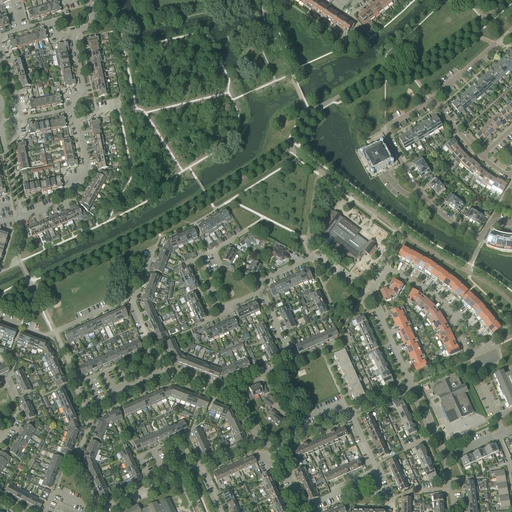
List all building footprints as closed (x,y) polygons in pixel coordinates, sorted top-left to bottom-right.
[(334,12),(316,0),(300,0),(299,2),(328,21),(334,12)] [(388,6),(382,0),(378,0),(377,1),(383,9),(388,6)] [(383,9),(377,1),(374,3),(372,1),(370,3),(379,13),(383,9)] [(53,2),(48,4),(50,13),(52,13),(52,14),(56,13),(54,8),(53,2)] [(370,6),(368,8),(375,16),(379,13),(370,3),(368,4),(370,6)] [(46,16),(42,5),(37,7),(40,16),(41,16),(42,17),(46,16)] [(375,16),(368,8),(365,11),(363,8),(361,10),(370,20),(375,16)] [(35,19),(32,9),(27,10),(29,19),(31,19),(31,20),(35,19)] [(359,16),(360,17),(358,19),(363,26),(370,20),(361,10),(360,11),(361,14),(359,16)] [(355,25),(334,12),(328,21),(347,33),(350,30),(351,31),(355,25)] [(6,16),(1,18),(4,28),(8,27),(8,26),(9,25),(6,16)] [(38,31),(34,32),(37,42),(43,41),(41,36),(40,32),(39,32),(38,31)] [(28,34),(24,35),(27,45),(32,44),(29,35),(28,35),(28,34)] [(17,37),(13,38),(15,43),(17,49),(22,47),(19,38),(18,38),(17,37)] [(68,48),(63,49),(57,50),(54,50),(55,56),(68,53),(68,52),(69,52),(68,48)] [(70,58),(60,60),(56,61),(58,66),(61,66),(70,64),(70,63),(71,63),(70,58)] [(511,68),(511,66),(505,58),(504,59),(505,59),(501,62),(509,71),(511,68)] [(14,67),(24,64),(23,59),(14,62),(14,63),(13,63),(14,67)] [(509,71),(501,62),(497,66),(505,75),(509,71)] [(497,66),(493,69),(501,78),(505,75),(497,66)] [(26,69),(17,72),(17,73),(16,74),(17,78),(27,75),(26,69)] [(493,69),(488,73),(489,73),(497,82),(501,78),(493,69)] [(489,73),(488,73),(485,77),(493,86),(497,82),(489,73)] [(19,81),(20,82),(29,80),(32,79),(30,74),(27,75),(17,78),(18,82),(19,81)] [(485,77),(481,80),(489,89),(493,86),(485,77)] [(29,80),(20,82),(20,84),(19,84),(20,88),(31,85),(29,80)] [(481,80),(477,84),(485,93),(489,89),(481,80)] [(477,84),(477,83),(472,88),(473,88),(481,96),(485,93),(477,84)] [(473,88),(472,88),(469,91),(476,100),(481,96),(473,88)] [(476,100),(469,91),(464,95),(472,104),(476,100)] [(464,95),(461,98),(460,98),(468,107),(472,104),(464,95)] [(460,98),(461,98),(460,98),(456,102),(464,111),(468,107),(460,98)] [(456,102),(452,105),(456,110),(453,113),(456,117),(464,111),(456,102)] [(511,119),(504,110),(500,114),(507,122),(511,119)] [(500,114),(496,117),(495,118),(502,125),(504,123),(505,124),(507,122),(500,114)] [(495,116),(490,120),(498,128),(502,125),(495,118),(496,117),(495,116)] [(437,117),(432,119),(438,130),(443,127),(437,117)] [(432,119),(427,122),(427,123),(427,122),(434,133),(438,130),(432,119)] [(498,128),(490,120),(486,124),(487,125),(494,132),(498,128)] [(45,132),(44,122),(42,122),(42,121),(38,122),(40,133),(41,135),(46,134),(46,131),(45,132)] [(427,122),(427,123),(423,125),(429,135),(434,133),(427,122)] [(423,125),(418,128),(424,138),(429,135),(423,125)] [(487,125),(483,129),(491,137),(493,135),(492,134),(494,132),(487,125)] [(418,128),(414,131),(413,131),(419,141),(424,138),(418,128)] [(483,129),(480,132),(487,140),(491,137),(483,129)] [(413,131),(414,131),(413,130),(408,133),(408,134),(409,133),(415,144),(419,141),(413,131)] [(480,132),(475,136),(477,138),(483,144),(487,140),(480,132)] [(409,133),(408,134),(404,136),(410,147),(415,144),(409,133)] [(392,168),(399,165),(384,136),(367,145),(357,150),(355,151),(371,180),(376,177),(378,176),(385,172),(392,168)] [(410,147),(404,136),(399,139),(405,149),(407,152),(411,149),(410,147)] [(454,139),(448,144),(447,142),(443,144),(449,151),(457,143),(454,139)] [(449,151),(452,154),(452,155),(460,148),(458,147),(459,146),(457,143),(449,151)] [(452,155),(452,154),(451,155),(455,160),(463,153),(460,148),(452,155)] [(467,157),(463,153),(455,160),(459,164),(460,163),(467,157)] [(469,158),(467,157),(460,163),(464,167),(472,159),(470,157),(469,158)] [(418,170),(426,165),(421,158),(412,164),(414,167),(415,166),(418,170)] [(472,159),(464,167),(469,171),(476,163),(472,159)] [(476,163),(469,171),(473,175),(480,167),(476,163)] [(431,172),(426,165),(418,170),(421,175),(420,176),(421,178),(426,176),(427,178),(430,175),(429,173),(431,172)] [(473,175),(477,178),(478,179),(483,171),(482,170),(482,168),(480,167),(473,175)] [(478,179),(477,178),(476,180),(481,183),(488,174),(483,171),(478,179)] [(95,178),(95,179),(103,184),(105,181),(106,181),(107,181),(108,181),(108,180),(109,180),(112,175),(102,172),(100,176),(96,174),(94,178),(95,178)] [(492,177),(488,174),(481,183),(486,187),(487,186),(487,185),(492,177)] [(433,190),(440,184),(435,177),(426,185),(429,187),(430,186),(433,190)] [(494,179),(492,177),(487,185),(487,186),(492,189),(498,179),(495,177),(494,179)] [(34,182),(36,193),(40,192),(40,190),(41,190),(39,181),(36,181),(36,179),(33,179),(34,182)] [(103,184),(95,179),(94,181),(93,180),(91,183),(101,189),(103,184)] [(498,179),(492,189),(497,191),(502,182),(498,179)] [(507,185),(502,182),(497,191),(502,194),(507,185)] [(101,189),(91,183),(89,187),(90,188),(90,189),(98,194),(101,189)] [(446,190),(440,184),(433,190),(437,194),(436,195),(438,197),(446,190)] [(98,194),(90,189),(89,190),(88,189),(86,193),(90,195),(95,198),(98,194)] [(90,195),(86,193),(84,197),(85,197),(84,198),(93,203),(95,198),(90,195)] [(452,207),(458,200),(451,194),(444,203),(447,205),(447,204),(452,207)] [(93,203),(84,198),(84,200),(83,199),(80,203),(82,203),(81,205),(88,212),(93,203)] [(464,205),(458,200),(452,207),(456,211),(455,212),(457,214),(464,205)] [(76,207),(73,208),(76,216),(77,218),(78,220),(79,220),(82,219),(82,217),(86,216),(84,211),(81,208),(79,209),(78,207),(77,208),(76,207)] [(69,211),(68,211),(72,220),(77,218),(76,216),(73,208),(69,210),(69,211)] [(472,221),(477,213),(470,209),(464,218),(467,220),(468,219),(472,221)] [(59,215),(58,215),(62,224),(67,222),(63,212),(62,212),(62,210),(60,211),(61,213),(59,214),(59,215)] [(66,210),(63,212),(67,222),(68,225),(72,223),(71,220),(72,220),(68,211),(67,212),(66,210)] [(222,211),(220,212),(226,221),(227,223),(233,219),(227,210),(226,211),(225,210),(222,212),(222,211)] [(217,215),(216,216),(221,224),(226,221),(220,212),(216,214),(217,215)] [(360,231),(334,212),(331,216),(321,229),(323,231),(325,233),(328,235),(328,234),(336,240),(332,244),(355,261),(357,258),(359,260),(364,254),(365,252),(370,256),(376,247),(374,245),(375,243),(371,240),(368,243),(359,236),(358,237),(357,236),(360,231)] [(484,217),(477,213),(472,221),(477,224),(476,225),(479,227),(481,224),(483,223),(485,224),(488,219),(489,216),(486,214),(484,217)] [(49,220),(48,220),(52,228),(57,226),(53,216),(52,214),(50,215),(51,217),(49,218),(49,220)] [(56,215),(53,216),(57,226),(62,224),(58,215),(57,216),(56,215)] [(214,215),(212,216),(211,218),(216,226),(218,229),(222,226),(221,224),(216,216),(215,216),(214,215)] [(207,220),(208,221),(207,221),(214,233),(218,230),(218,229),(216,226),(211,218),(207,220)] [(46,219),(43,221),(47,230),(52,228),(48,220),(47,221),(46,219)] [(39,224),(38,224),(42,233),(47,230),(43,221),(39,222),(39,224)] [(205,221),(202,223),(207,232),(207,233),(209,235),(214,233),(207,221),(205,222),(205,221)] [(36,223),(33,225),(35,230),(37,235),(42,233),(38,224),(37,225),(36,223)] [(198,225),(199,226),(197,227),(202,236),(207,233),(207,232),(202,223),(198,225)] [(29,228),(28,229),(30,233),(31,236),(31,237),(37,235),(35,230),(33,225),(29,227),(29,228)] [(191,229),(188,230),(192,240),(193,242),(198,240),(198,238),(194,229),(192,230),(191,229)] [(192,240),(188,230),(186,231),(186,232),(184,233),(188,242),(192,240)] [(511,235),(508,235),(504,234),(500,233),(498,233),(496,232),(494,231),(492,234),(491,233),(487,243),(488,243),(486,246),(492,249),(497,250),(502,252),(508,252),(511,252),(511,235)] [(181,233),(178,234),(183,245),(188,242),(184,233),(182,234),(181,233)] [(175,237),(174,238),(178,247),(183,245),(178,234),(174,236),(175,237)] [(241,246),(239,250),(241,251),(244,253),(247,247),(252,244),(253,246),(255,245),(260,247),(262,243),(266,245),(268,242),(254,235),(249,238),(248,237),(239,242),(241,246)] [(330,236),(328,239),(323,235),(318,242),(322,245),(328,250),(335,240),(330,236)] [(170,238),(168,239),(172,248),(172,249),(173,249),(174,251),(179,249),(178,247),(177,245),(174,238),(172,238),(172,237),(170,238)] [(172,248),(168,239),(165,240),(166,243),(164,248),(163,247),(162,249),(170,252),(172,248)] [(272,248),(274,249),(271,256),(276,259),(276,257),(280,259),(279,260),(281,261),(287,259),(285,253),(284,254),(283,252),(284,250),(274,244),(272,248)] [(404,263),(411,250),(410,251),(404,247),(399,256),(401,258),(400,261),(404,263)] [(229,248),(226,254),(234,257),(237,252),(240,254),(241,251),(239,250),(236,248),(234,251),(229,248)] [(160,251),(159,255),(168,258),(170,252),(162,249),(161,251),(160,251)] [(411,250),(404,263),(408,265),(410,262),(412,263),(417,255),(411,251),(411,250)] [(234,257),(226,254),(223,259),(227,261),(226,262),(225,262),(223,266),(234,271),(235,268),(233,267),(230,265),(234,257)] [(168,258),(159,255),(157,258),(158,259),(158,260),(166,263),(168,258)] [(417,255),(412,263),(414,265),(413,268),(417,270),(424,257),(423,258),(417,255)] [(250,266),(259,270),(261,265),(255,262),(256,259),(251,257),(249,260),(252,261),(250,266)] [(424,258),(424,257),(417,270),(421,272),(423,269),(425,271),(431,262),(424,258)] [(156,261),(155,265),(164,268),(166,263),(158,260),(157,261),(156,261)] [(431,262),(425,271),(427,272),(425,275),(429,278),(438,266),(437,266),(431,262)] [(164,268),(155,265),(153,268),(154,269),(154,270),(162,274),(163,271),(167,273),(168,270),(164,268)] [(259,270),(250,266),(247,271),(244,270),(243,274),(249,276),(250,273),(256,276),(259,270)] [(438,266),(429,278),(433,281),(435,278),(437,279),(443,271),(438,267),(438,266)] [(178,270),(180,273),(179,273),(181,278),(183,278),(186,276),(193,273),(192,269),(190,270),(190,268),(186,270),(184,267),(178,270)] [(303,271),(308,281),(308,282),(314,279),(309,269),(308,270),(307,269),(303,271)] [(308,281),(303,271),(301,271),(302,273),(299,274),(303,283),(308,281)] [(443,271),(437,279),(440,281),(438,284),(442,286),(450,275),(449,275),(443,271)] [(186,276),(183,278),(181,278),(180,279),(183,284),(194,278),(193,275),(194,275),(193,273),(186,276)] [(149,279),(158,283),(161,277),(152,274),(152,276),(151,275),(149,279)] [(303,283),(299,274),(296,275),(295,274),(293,275),(298,285),(303,283)] [(292,277),(289,278),(293,287),(298,285),(293,275),(292,276),(292,277)] [(450,275),(442,286),(446,289),(448,287),(450,288),(456,280),(450,276),(450,275)] [(196,281),(194,278),(183,284),(185,288),(188,287),(198,283),(197,281),(196,281)] [(286,279),(284,279),(288,289),(293,287),(289,278),(286,280),(286,279)] [(149,279),(148,283),(149,283),(148,285),(156,288),(159,289),(161,284),(158,283),(149,279)] [(285,294),(289,292),(288,289),(284,279),(282,280),(282,281),(280,283),(284,292),(285,294)] [(393,280),(389,288),(397,296),(404,285),(393,280)] [(451,290),(449,292),(453,296),(463,285),(461,285),(456,280),(450,288),(451,290)] [(198,285),(198,283),(188,287),(190,292),(199,288),(197,285),(198,285)] [(276,283),(274,284),(279,294),(284,292),(280,283),(276,284),(276,283)] [(279,294),(274,284),(270,286),(271,287),(269,287),(274,297),(279,295),(279,294)] [(156,288),(148,285),(148,286),(147,285),(145,289),(154,293),(156,288)] [(463,285),(453,296),(456,299),(459,297),(461,299),(468,291),(463,286),(463,285)] [(397,296),(389,288),(381,291),(385,302),(397,296)] [(154,293),(145,289),(144,293),(145,293),(144,295),(152,298),(154,293)] [(414,306),(422,295),(413,290),(406,302),(414,306)] [(196,292),(186,297),(183,298),(185,303),(188,302),(197,298),(196,295),(197,294),(196,292)] [(314,301),(323,297),(321,293),(320,294),(319,292),(311,296),(314,301)] [(466,308),(476,298),(475,298),(470,293),(463,300),(465,302),(462,305),(466,308)] [(152,298),(144,295),(144,296),(143,296),(141,299),(150,303),(152,298)] [(422,295),(414,306),(421,312),(430,302),(422,295)] [(188,302),(190,307),(200,303),(198,297),(197,298),(188,302)] [(323,297),(314,301),(316,306),(324,302),(323,301),(324,300),(323,297)] [(476,299),(476,298),(466,308),(470,311),(472,309),(474,311),(481,304),(476,299)] [(150,303),(141,299),(140,302),(143,304),(145,308),(144,309),(145,313),(144,313),(146,317),(155,313),(150,303)] [(253,302),(252,302),(250,303),(254,313),(260,311),(256,302),(254,303),(253,302)] [(324,303),(324,302),(316,306),(318,311),(327,307),(326,303),(324,303)] [(438,309),(430,302),(421,312),(427,318),(438,309)] [(190,307),(192,312),(201,308),(201,306),(202,306),(200,303),(190,307)] [(254,313),(250,303),(248,304),(248,305),(245,307),(249,316),(254,313)] [(287,306),(287,307),(279,310),(280,312),(279,312),(281,316),(290,312),(292,311),(289,304),(287,306)] [(475,313),(473,315),(476,319),(487,310),(486,309),(481,304),(474,311),(475,313)] [(405,317),(404,316),(402,312),(405,310),(402,305),(395,308),(396,311),(391,313),(394,322),(405,317)] [(249,316),(245,307),(242,308),(242,307),(240,308),(244,318),(249,316)] [(327,307),(318,311),(321,316),(325,314),(327,313),(328,312),(328,311),(329,310),(327,307)] [(118,309),(123,319),(128,317),(124,308),(121,310),(120,308),(118,309)] [(201,308),(192,312),(194,317),(205,312),(203,308),(202,309),(201,308)] [(235,318),(239,326),(241,325),(239,320),(244,318),(240,308),(236,309),(237,311),(235,311),(238,317),(235,318)] [(115,312),(114,313),(118,322),(123,319),(118,309),(115,311),(115,312)] [(438,309),(427,318),(432,325),(433,325),(433,324),(443,318),(438,309)] [(487,311),(487,310),(476,319),(479,323),(482,320),(483,322),(491,316),(487,311)] [(195,317),(191,318),(192,318),(195,325),(195,326),(197,325),(203,322),(202,320),(206,318),(204,315),(205,314),(205,312),(195,317)] [(292,317),(290,312),(281,316),(282,319),(283,319),(284,320),(292,317)] [(118,322),(114,313),(111,314),(110,313),(108,314),(113,324),(118,322)] [(157,318),(155,313),(146,317),(148,321),(149,320),(149,321),(157,318)] [(105,316),(104,317),(108,326),(109,326),(110,327),(113,325),(112,324),(113,324),(108,314),(105,315),(105,316)] [(358,325),(367,321),(366,319),(365,319),(364,316),(361,317),(360,315),(354,317),(358,325)] [(405,317),(394,322),(398,330),(411,324),(407,316),(405,317)] [(491,316),(483,322),(485,324),(482,326),(485,330),(497,321),(495,321),(491,316)] [(100,317),(98,318),(103,328),(108,326),(104,317),(101,318),(100,317)] [(159,323),(162,322),(160,317),(157,318),(149,321),(150,323),(149,323),(150,327),(159,323)] [(292,317),(284,320),(285,321),(283,322),(285,326),(294,321),(292,317)] [(94,322),(98,331),(98,330),(99,332),(101,331),(100,330),(103,328),(98,318),(95,320),(96,321),(94,322)] [(230,320),(229,321),(233,330),(238,328),(234,318),(230,319),(230,320)] [(448,326),(443,318),(433,324),(433,325),(434,325),(437,329),(434,330),(436,333),(448,326)] [(227,321),(224,322),(228,332),(233,330),(229,321),(228,322),(227,321)] [(296,327),(294,321),(285,326),(287,329),(288,329),(288,330),(296,327)] [(367,321),(358,325),(360,330),(369,327),(367,324),(368,323),(367,321)] [(497,321),(485,330),(488,334),(491,332),(493,334),(501,328),(496,322),(497,321)] [(90,322),(88,323),(93,333),(98,331),(94,322),(91,323),(90,322)] [(219,325),(223,334),(228,332),(224,322),(220,324),(220,325),(219,325)] [(93,333),(88,323),(87,324),(87,325),(84,326),(88,335),(89,337),(94,335),(93,333)] [(159,323),(150,327),(152,330),(153,330),(154,331),(162,328),(159,323)] [(411,324),(398,330),(402,338),(413,333),(414,333),(411,324)] [(217,325),(214,327),(216,331),(218,337),(223,334),(219,325),(218,326),(217,325)] [(258,335),(268,330),(267,328),(266,329),(265,325),(256,330),(258,335)] [(88,335),(84,326),(81,327),(81,326),(79,327),(83,337),(88,335)] [(448,326),(436,333),(437,335),(439,334),(441,339),(441,340),(452,335),(448,326)] [(77,329),(74,330),(77,337),(78,339),(83,337),(79,327),(77,328),(77,329)] [(216,331),(214,327),(212,327),(212,329),(209,330),(213,339),(218,337),(216,331)] [(330,330),(334,339),(338,337),(337,336),(339,335),(335,327),(330,330)] [(369,327),(360,330),(363,336),(372,331),(371,329),(370,330),(369,327)] [(3,336),(3,337),(2,339),(7,341),(8,338),(8,339),(12,329),(8,328),(7,329),(6,328),(3,336)] [(162,328),(154,331),(154,333),(153,333),(155,337),(164,333),(164,332),(162,328)] [(8,338),(7,341),(10,342),(11,340),(13,341),(16,332),(15,332),(15,331),(12,329),(8,339),(8,338)] [(213,339),(209,330),(208,331),(208,329),(204,331),(208,341),(213,339)] [(73,331),(72,330),(69,332),(72,339),(73,342),(78,339),(77,337),(74,330),(73,331)] [(268,330),(258,335),(260,340),(269,336),(268,333),(269,332),(268,330)] [(334,339),(330,330),(325,332),(329,340),(330,339),(330,340),(334,339)] [(166,331),(164,332),(164,333),(155,337),(157,340),(158,340),(158,341),(168,337),(166,331)] [(372,331),(363,336),(365,341),(373,337),(372,334),(373,334),(372,331)] [(72,339),(69,332),(67,332),(67,333),(64,335),(68,344),(73,342),(72,339)] [(325,332),(320,334),(324,343),(328,341),(327,340),(329,340),(325,332)] [(20,333),(16,344),(21,346),(22,344),(23,343),(26,334),(22,333),(22,334),(20,333)] [(413,333),(402,338),(405,346),(418,341),(417,338),(415,339),(412,334),(413,333)] [(22,344),(23,344),(21,346),(24,347),(25,345),(27,346),(28,345),(30,337),(29,337),(30,336),(26,334),(23,343),(22,344)] [(324,343),(320,334),(315,336),(319,344),(320,344),(321,345),(324,343)] [(441,340),(440,341),(443,349),(456,343),(452,335),(441,340)] [(269,336),(260,340),(262,345),(273,340),(272,338),(271,339),(269,336)] [(315,336),(310,339),(314,348),(318,346),(317,345),(319,344),(315,336)] [(28,345),(27,346),(32,348),(33,345),(36,338),(32,337),(32,338),(30,337),(28,345)] [(373,337),(365,341),(367,346),(377,342),(376,340),(375,340),(373,337)] [(32,348),(32,350),(36,352),(37,349),(41,341),(39,341),(40,340),(36,338),(33,345),(32,348)] [(133,342),(137,351),(141,349),(140,348),(142,348),(137,338),(132,340),(133,342)] [(167,348),(176,344),(173,339),(166,343),(166,344),(165,345),(167,348)] [(310,339),(305,341),(309,349),(310,348),(311,349),(314,348),(310,339)] [(273,342),(273,340),(262,345),(265,350),(274,345),(272,342),(273,342)] [(41,341),(37,349),(43,351),(46,342),(42,341),(42,342),(41,341)] [(305,341),(300,343),(304,352),(308,350),(308,349),(309,349),(305,341)] [(418,341),(405,346),(409,355),(420,350),(422,349),(418,341)] [(46,342),(43,351),(43,352),(44,354),(45,356),(45,357),(53,353),(51,350),(50,351),(48,347),(49,343),(46,342)] [(133,342),(128,344),(132,352),(133,352),(133,353),(137,351),(133,342)] [(378,344),(377,342),(367,346),(370,352),(378,348),(377,344),(378,344)] [(304,352),(300,343),(295,345),(299,353),(300,353),(301,354),(304,352)] [(456,343),(443,349),(445,352),(447,351),(449,356),(460,352),(456,343)] [(132,352),(128,344),(123,347),(127,356),(131,354),(130,353),(132,352)] [(176,344),(167,348),(168,352),(169,351),(170,353),(178,350),(176,344)] [(275,348),(274,345),(265,350),(267,354),(277,350),(276,348),(275,348)] [(127,356),(123,347),(118,349),(122,357),(123,356),(124,357),(127,356)] [(118,349),(113,351),(117,360),(121,358),(120,357),(122,357),(118,349)] [(340,352),(334,354),(337,360),(341,358),(341,359),(337,361),(338,362),(342,360),(348,357),(346,352),(348,351),(347,349),(340,352)] [(178,350),(170,353),(171,355),(173,354),(175,359),(174,362),(177,364),(181,354),(180,354),(178,350)] [(277,350),(267,354),(264,356),(267,361),(278,356),(277,352),(278,352),(277,350)] [(373,360),(383,355),(382,353),(381,354),(379,350),(371,354),(373,360)] [(420,350),(409,355),(413,363),(425,357),(424,354),(422,355),(420,351),(420,350)] [(117,360),(113,351),(108,353),(112,361),(113,361),(114,362),(117,360)] [(45,357),(45,356),(44,357),(46,362),(56,357),(55,356),(54,356),(53,353),(45,357)] [(112,361),(108,353),(103,355),(107,364),(111,363),(110,362),(112,361)] [(186,356),(181,354),(177,364),(181,365),(181,364),(182,364),(186,356)] [(103,355),(98,358),(102,366),(103,365),(104,366),(107,364),(103,355)] [(383,355),(373,360),(376,365),(384,361),(383,358),(384,357),(383,355)] [(191,358),(186,356),(182,364),(184,365),(183,366),(187,367),(191,358)] [(57,359),(56,357),(46,362),(48,367),(57,363),(56,360),(57,359)] [(342,360),(338,362),(338,363),(342,361),(343,362),(339,364),(341,369),(354,364),(353,361),(351,362),(348,357),(342,360)] [(429,365),(425,357),(413,363),(417,371),(429,365)] [(102,366),(98,358),(93,360),(97,369),(101,367),(101,366),(102,366)] [(191,358),(187,367),(191,369),(191,368),(193,368),(196,360),(191,358)] [(241,361),(245,370),(249,368),(248,367),(250,366),(246,358),(241,361)] [(93,360),(88,362),(92,370),(93,369),(94,371),(97,369),(93,360)] [(196,360),(193,368),(194,369),(193,370),(197,371),(201,362),(196,360)] [(241,361),(236,363),(240,371),(241,370),(241,371),(245,370),(241,361)] [(386,364),(384,361),(376,365),(378,370),(387,366),(386,364)] [(84,364),(83,362),(78,365),(82,375),(84,374),(84,375),(88,373),(84,364)] [(88,362),(84,364),(88,373),(91,372),(91,371),(92,370),(88,362)] [(206,364),(201,362),(197,371),(201,373),(201,372),(203,372),(206,364)] [(0,366),(4,375),(8,373),(7,372),(9,371),(5,363),(0,366)] [(48,367),(46,368),(48,373),(50,372),(60,367),(60,365),(59,366),(57,363),(48,367)] [(236,363),(231,365),(235,374),(239,373),(238,372),(240,371),(236,363)] [(211,366),(206,364),(203,372),(204,373),(204,374),(207,375),(211,366)] [(221,370),(217,379),(221,380),(222,377),(226,375),(227,376),(230,375),(226,367),(225,364),(221,366),(222,369),(221,370)] [(354,364),(341,369),(343,375),(347,373),(348,374),(344,376),(344,377),(348,375),(355,372),(353,367),(355,366),(354,364)] [(231,365),(226,367),(230,375),(231,375),(231,376),(235,374),(231,365)] [(211,366),(207,375),(211,376),(211,375),(213,376),(216,368),(211,366)] [(388,368),(387,366),(378,370),(380,375),(389,371),(388,368)] [(495,375),(506,399),(507,403),(506,403),(508,408),(511,406),(511,366),(509,368),(511,372),(505,375),(503,371),(495,375)] [(61,369),(60,367),(50,372),(53,377),(62,373),(60,370),(61,369)] [(26,371),(23,373),(22,370),(14,374),(15,375),(13,376),(15,379),(22,376),(24,375),(27,374),(26,371)] [(390,374),(389,371),(380,375),(383,380),(392,376),(391,374),(390,374)] [(348,375),(344,377),(345,378),(349,376),(349,377),(345,379),(348,384),(361,379),(360,376),(357,377),(355,372),(348,375)] [(62,373),(53,377),(55,381),(55,382),(65,377),(64,375),(63,376),(62,373)] [(450,424),(474,413),(465,393),(468,391),(465,384),(462,386),(456,373),(449,376),(450,379),(433,387),(436,394),(437,393),(443,406),(442,407),(450,424)] [(26,380),(24,375),(22,376),(15,379),(17,383),(18,382),(18,384),(26,380)] [(393,378),(392,376),(383,380),(387,388),(392,386),(391,383),(394,382),(392,379),(393,378)] [(55,382),(55,381),(54,382),(56,387),(66,383),(66,381),(67,381),(65,377),(55,382)] [(361,379),(348,384),(350,390),(354,388),(354,389),(350,391),(351,392),(355,390),(362,387),(359,382),(362,381),(361,379)] [(26,380),(18,384),(19,385),(18,386),(20,389),(29,385),(26,380)] [(259,384),(254,386),(258,395),(263,393),(264,395),(267,393),(268,393),(265,387),(266,387),(264,384),(261,385),(262,387),(261,387),(259,384)] [(29,385),(20,389),(21,393),(22,392),(23,394),(31,390),(29,385)] [(164,389),(162,390),(165,398),(166,398),(170,396),(171,396),(174,387),(171,385),(170,388),(165,391),(164,389)] [(258,395),(254,386),(249,388),(251,393),(249,395),(251,400),(254,399),(253,397),(258,395)] [(171,396),(170,396),(170,397),(175,399),(179,390),(176,388),(176,387),(174,387),(171,396)] [(355,390),(351,392),(352,393),(356,391),(356,392),(352,394),(354,400),(360,397),(367,394),(366,391),(364,392),(362,387),(355,390)] [(55,393),(52,394),(54,399),(66,394),(64,390),(63,391),(63,389),(55,393)] [(165,398),(162,390),(159,391),(158,390),(156,391),(161,401),(166,399),(166,398),(165,398)] [(182,391),(179,390),(175,399),(180,401),(184,390),(182,390),(182,391)] [(186,391),(184,390),(180,401),(185,403),(189,393),(186,392),(186,391)] [(155,393),(152,395),(156,404),(161,401),(156,391),(154,392),(155,393)] [(185,403),(190,405),(194,394),(191,393),(190,394),(189,393),(185,403)] [(68,398),(66,394),(54,399),(55,401),(58,400),(59,403),(67,399),(67,398),(68,398)] [(194,394),(190,405),(195,406),(199,397),(198,397),(198,396),(194,394)] [(19,402),(20,406),(29,402),(31,401),(29,395),(19,400),(20,402),(19,402)] [(156,404),(152,395),(149,396),(148,395),(146,396),(151,406),(156,404)] [(145,398),(142,399),(146,408),(151,406),(146,396),(145,397),(145,398)] [(199,397),(195,406),(200,408),(204,398),(202,397),(202,398),(199,397)] [(206,399),(204,398),(200,408),(206,410),(209,401),(206,400),(206,399)] [(263,403),(270,408),(274,403),(267,398),(263,403)] [(67,399),(59,403),(62,408),(71,404),(69,400),(68,401),(67,399)] [(138,399),(136,400),(141,410),(146,408),(142,399),(139,400),(138,399)] [(397,410),(406,406),(405,403),(404,404),(403,401),(400,402),(399,399),(393,402),(397,410)] [(141,410),(136,400),(135,401),(135,402),(132,403),(136,412),(141,410)] [(29,402),(20,406),(22,409),(23,409),(24,410),(31,406),(29,402)] [(136,412),(132,403),(129,405),(129,404),(127,405),(131,415),(136,412)] [(215,414),(219,403),(217,403),(216,404),(213,403),(210,412),(215,414)] [(219,403),(215,414),(220,416),(223,407),(220,405),(221,404),(219,403)] [(72,408),(71,404),(62,408),(64,413),(72,409),(71,408),(72,408)] [(131,415),(127,405),(125,405),(125,407),(122,408),(126,417),(131,415)] [(24,411),(23,412),(25,415),(34,411),(31,406),(24,410),(24,411)] [(406,406),(397,410),(399,415),(407,411),(406,408),(407,408),(406,406)] [(223,407),(220,416),(225,418),(226,417),(225,416),(229,407),(227,407),(227,408),(223,407)] [(232,409),(229,407),(225,416),(226,417),(228,421),(228,422),(236,418),(235,416),(233,416),(231,412),(232,409)] [(72,409),(64,413),(66,418),(75,414),(73,410),(72,411),(72,409)] [(113,412),(117,421),(122,419),(118,410),(113,412)] [(278,426),(282,420),(276,416),(278,414),(272,410),(269,414),(273,417),(270,420),(278,426)] [(34,411),(25,415),(26,419),(27,419),(28,420),(36,417),(34,411)] [(407,411),(399,415),(401,420),(411,416),(410,414),(409,414),(407,411)] [(117,421),(113,412),(108,414),(111,422),(112,423),(117,421)] [(75,414),(66,418),(68,422),(68,423),(76,419),(76,418),(77,417),(75,414)] [(111,422),(108,414),(106,415),(106,417),(102,419),(99,418),(97,421),(107,424),(111,422)] [(365,423),(376,418),(376,416),(372,418),(371,415),(363,418),(365,423)] [(412,418),(411,416),(401,420),(404,425),(412,422),(411,418),(412,418)] [(228,422),(228,421),(227,422),(229,427),(239,423),(238,421),(237,421),(236,418),(228,422)] [(377,420),(376,418),(365,423),(367,428),(375,425),(374,422),(377,420)] [(77,422),(76,419),(68,423),(69,425),(70,427),(70,428),(80,431),(81,428),(78,427),(76,422),(77,422)] [(178,422),(182,431),(186,430),(185,429),(187,428),(183,420),(178,422)] [(98,424),(97,427),(106,430),(108,425),(107,424),(97,421),(97,423),(98,424)] [(182,431),(178,422),(173,425),(177,433),(178,432),(178,433),(182,431)] [(414,425),(412,422),(404,425),(406,431),(415,426),(414,424),(414,425)] [(240,424),(239,423),(229,427),(231,432),(240,428),(239,425),(240,424)] [(24,427),(23,428),(33,434),(36,430),(37,427),(35,426),(33,428),(29,425),(27,425),(27,426),(26,425),(24,427)] [(177,433),(173,425),(168,427),(172,436),(176,434),(175,433),(177,433)] [(375,425),(367,428),(370,433),(381,428),(380,426),(377,428),(375,425)] [(415,426),(406,431),(408,436),(413,434),(414,434),(416,434),(416,433),(417,432),(415,429),(416,428),(415,426)] [(69,427),(67,432),(77,436),(78,433),(79,433),(80,431),(70,428),(70,427),(69,427)] [(94,429),(94,431),(104,435),(106,430),(97,427),(95,430),(94,429)] [(168,427),(163,429),(167,437),(168,436),(168,437),(172,436),(168,427)] [(344,427),(339,429),(344,440),(346,440),(344,436),(348,435),(344,427)] [(23,431),(22,434),(30,439),(33,434),(23,428),(22,430),(23,431)] [(195,437),(203,433),(200,428),(191,432),(193,436),(194,435),(195,437)] [(242,431),(240,428),(231,432),(233,437),(244,432),(243,430),(242,431)] [(381,428),(370,433),(372,438),(380,435),(379,432),(382,430),(381,428)] [(167,437),(163,429),(158,431),(162,440),(166,439),(165,438),(167,437)] [(332,435),(330,436),(334,444),(339,442),(338,439),(334,431),(333,429),(330,431),(332,435)] [(342,441),(344,440),(339,429),(334,431),(338,439),(341,438),(342,441)] [(104,435),(94,431),(93,433),(94,434),(93,437),(102,440),(104,435)] [(162,440),(158,431),(153,434),(157,441),(158,441),(159,442),(162,440)] [(67,432),(65,438),(76,442),(77,440),(75,439),(77,436),(67,432)] [(233,437),(232,437),(235,443),(236,442),(245,438),(244,437),(245,436),(244,432),(233,437)] [(203,433),(195,437),(195,438),(194,438),(196,442),(205,438),(203,433)] [(19,436),(17,438),(27,444),(30,439),(22,434),(20,437),(19,436)] [(153,434),(148,436),(152,445),(156,443),(156,442),(157,441),(153,434)] [(380,435),(372,438),(374,443),(385,438),(384,436),(381,438),(380,435)] [(152,445),(148,436),(143,438),(147,446),(148,445),(149,446),(152,445)] [(330,436),(325,438),(329,446),(334,444),(330,436)] [(17,440),(16,443),(24,448),(27,444),(17,438),(16,439),(17,440)] [(65,438),(64,443),(73,446),(73,445),(74,445),(75,444),(76,442),(65,438)] [(138,440),(139,440),(138,438),(132,441),(137,450),(138,450),(139,451),(142,449),(138,440)] [(143,438),(139,440),(138,440),(142,449),(146,448),(146,447),(147,446),(143,438)] [(205,438),(196,442),(197,446),(199,445),(199,446),(207,443),(205,438)] [(329,446),(325,438),(320,440),(324,448),(329,446)] [(386,440),(385,438),(374,443),(376,448),(384,444),(383,441),(386,440)] [(222,442),(219,443),(218,444),(220,449),(228,445),(226,440),(224,441),(222,442)] [(320,440),(315,443),(319,451),(324,448),(320,440)] [(89,444),(88,446),(98,450),(100,444),(91,441),(90,444),(89,444)] [(314,453),(310,445),(308,446),(306,442),(303,443),(304,445),(308,453),(309,455),(314,453)] [(13,445),(12,447),(21,453),(24,448),(16,443),(14,446),(13,445)] [(64,443),(62,447),(62,448),(72,452),(73,450),(73,448),(72,447),(73,446),(64,443)] [(207,443),(199,446),(200,448),(199,448),(200,452),(209,448),(207,443)] [(315,443),(310,445),(314,453),(319,451),(315,443)] [(386,447),(384,444),(376,448),(378,453),(390,448),(389,446),(386,447)] [(489,446),(493,454),(495,453),(496,454),(499,452),(496,444),(493,445),(492,445),(489,446)] [(308,453),(304,445),(299,447),(305,458),(306,458),(305,454),(308,453)] [(417,454),(426,450),(425,448),(424,448),(423,445),(414,448),(417,454)] [(88,448),(87,451),(96,455),(98,450),(88,446),(87,448),(88,448)] [(493,454),(489,446),(486,447),(486,448),(484,449),(488,458),(491,456),(491,455),(493,454)] [(21,453),(12,447),(10,449),(11,449),(9,452),(18,458),(18,457),(20,459),(23,455),(21,453)] [(62,448),(62,447),(61,447),(59,453),(69,457),(69,455),(71,455),(72,452),(62,448)] [(209,448),(200,452),(202,455),(203,455),(204,457),(214,452),(211,447),(209,448)] [(299,447),(294,449),(298,458),(301,456),(303,461),(305,460),(305,458),(299,447)] [(391,450),(390,448),(378,453),(381,458),(389,455),(387,451),(391,450)] [(481,450),(478,451),(481,459),(484,458),(484,459),(488,458),(484,449),(481,450)] [(121,459),(131,454),(130,452),(129,453),(128,450),(119,454),(121,459)] [(427,452),(426,450),(417,454),(419,459),(427,455),(426,452),(427,452)] [(86,452),(84,456),(94,460),(95,464),(98,463),(97,461),(98,462),(100,456),(96,455),(87,451),(87,452),(86,452)] [(481,459),(478,451),(475,453),(472,454),(476,463),(480,461),(479,460),(481,459)] [(0,457),(7,462),(7,463),(8,463),(11,458),(2,452),(1,454),(0,452),(0,457)] [(132,456),(131,454),(121,459),(123,464),(132,460),(131,457),(132,456)] [(469,455),(466,456),(470,464),(470,465),(476,463),(472,454),(470,455),(469,455)] [(51,460),(60,464),(62,460),(61,459),(61,458),(53,455),(51,460)] [(253,455),(247,458),(251,466),(254,465),(256,469),(258,468),(253,455)] [(429,458),(427,455),(419,459),(421,464),(431,460),(430,458),(429,458)] [(94,460),(84,456),(83,459),(86,460),(88,465),(87,465),(88,468),(96,464),(94,460)] [(470,464),(466,456),(463,458),(461,460),(464,468),(468,466),(468,465),(470,464)] [(352,458),(357,469),(362,467),(359,459),(355,460),(354,457),(352,458)] [(247,458),(243,460),(248,473),(250,472),(248,467),(251,466),(247,458)] [(357,469),(352,458),(350,459),(351,462),(348,463),(352,471),(357,469)] [(389,467),(401,462),(400,460),(396,461),(395,458),(387,462),(389,467)] [(60,464),(51,460),(49,465),(57,468),(58,467),(59,467),(60,464)] [(132,460),(123,464),(126,469),(136,464),(135,462),(134,463),(132,460)] [(243,460),(238,462),(241,470),(244,469),(246,474),(248,473),(243,460)] [(431,460),(421,464),(424,469),(432,466),(431,463),(431,462),(431,460)] [(344,461),(342,462),(347,474),(352,471),(348,463),(345,465),(344,461)] [(241,470),(238,462),(233,464),(238,477),(240,476),(238,472),(241,470)] [(347,474),(342,462),(340,463),(341,466),(338,468),(342,476),(347,474)] [(401,464),(401,462),(389,467),(391,472),(399,468),(398,465),(401,464)] [(96,464),(88,468),(88,469),(87,470),(89,473),(98,469),(96,464)] [(137,466),(136,464),(126,469),(128,474),(137,470),(135,467),(137,466)] [(238,477),(233,464),(228,467),(231,475),(234,473),(236,478),(238,477)] [(49,465),(47,470),(57,474),(58,470),(57,470),(57,468),(49,465)] [(334,466),(332,467),(337,478),(342,476),(338,468),(336,469),(334,466)] [(433,469),(432,466),(424,469),(426,475),(435,471),(434,468),(433,469)] [(231,475),(228,467),(223,469),(229,482),(230,481),(228,476),(231,475)] [(299,476),(311,470),(310,469),(307,470),(305,467),(297,470),(299,476)] [(332,471),(329,472),(332,480),(337,478),(332,467),(330,468),(332,471)] [(399,468),(391,472),(394,477),(405,472),(404,470),(401,471),(399,468)] [(98,469),(89,473),(91,477),(92,477),(92,478),(100,474),(98,469)] [(229,482),(223,469),(218,471),(222,479),(224,478),(227,482),(229,482)] [(47,470),(45,475),(54,478),(54,477),(55,477),(57,474),(47,470)] [(137,470),(128,474),(130,478),(130,479),(140,474),(139,472),(138,473),(137,470)] [(311,470),(299,476),(301,481),(310,477),(308,474),(312,473),(311,470)] [(332,480),(329,472),(326,473),(324,470),(322,471),(327,483),(332,480)] [(491,471),(489,472),(490,475),(492,474),(495,474),(496,478),(505,476),(504,470),(501,471),(500,471),(493,472),(491,472),(491,471)] [(222,479),(218,471),(213,473),(218,486),(221,485),(219,481),(222,479)] [(435,471),(426,475),(430,483),(435,480),(434,478),(437,476),(435,473),(436,473),(435,471)] [(263,481),(271,477),(269,472),(257,478),(258,480),(262,478),(263,481)] [(405,472),(394,477),(396,482),(404,478),(403,475),(406,474),(405,472)] [(100,474),(92,478),(93,479),(92,480),(93,483),(102,479),(100,474)] [(130,479),(130,478),(129,479),(132,484),(141,480),(141,478),(142,478),(140,474),(130,479)] [(45,475),(44,480),(53,484),(54,480),(53,480),(54,478),(45,475)] [(505,476),(496,478),(496,482),(493,483),(493,485),(506,483),(505,476)] [(271,477),(263,481),(265,484),(260,486),(261,488),(274,482),(271,477)] [(310,477),(301,481),(304,486),(315,480),(314,478),(311,480),(310,477)] [(404,478),(396,482),(398,487),(409,482),(408,480),(405,481),(404,478)] [(105,484),(102,479),(93,483),(95,487),(96,486),(97,488),(105,484)] [(53,484),(44,480),(41,486),(50,489),(50,487),(51,488),(53,484)] [(315,480),(304,486),(306,490),(314,487),(313,484),(316,482),(315,480)] [(274,482),(261,488),(262,490),(263,489),(265,492),(276,487),(274,482)] [(409,482),(398,487),(400,492),(408,488),(407,485),(410,484),(409,482)] [(11,494),(15,486),(10,484),(5,492),(9,494),(9,493),(11,494)] [(105,484),(97,488),(97,489),(96,490),(98,493),(107,489),(105,484)] [(19,489),(15,486),(11,494),(12,495),(11,496),(15,498),(19,489)] [(266,495),(265,496),(266,498),(278,492),(276,487),(265,492),(266,495)] [(315,490),(314,487),(306,490),(308,495),(317,491),(317,489),(315,490)] [(109,488),(107,489),(98,493),(99,497),(100,496),(101,498),(111,493),(109,488)] [(19,489),(15,498),(18,500),(19,498),(20,499),(24,491),(19,489)] [(507,489),(498,490),(499,495),(495,495),(496,497),(508,495),(507,489)] [(224,499),(237,493),(236,491),(231,493),(230,490),(222,494),(224,499)] [(29,494),(24,491),(20,499),(21,500),(21,501),(24,503),(29,494)] [(317,491),(308,495),(310,501),(319,497),(317,494),(318,493),(317,491)] [(278,492),(266,498),(266,500),(271,498),(272,501),(280,497),(278,492)] [(433,493),(433,494),(430,494),(430,497),(433,496),(434,502),(444,501),(444,499),(443,499),(442,495),(439,495),(439,492),(433,493)] [(237,493),(224,499),(226,504),(234,500),(233,498),(238,496),(238,495),(237,493)] [(34,497),(29,494),(24,503),(28,505),(28,504),(30,504),(34,497)] [(34,497),(30,504),(31,505),(30,506),(34,508),(39,499),(38,499),(34,497)] [(38,499),(39,499),(34,508),(37,510),(38,509),(39,509),(45,500),(39,497),(38,499)] [(280,497),(272,501),(274,504),(269,506),(270,508),(281,503),(283,502),(280,497)] [(175,511),(169,498),(160,502),(161,503),(158,505),(156,502),(148,505),(149,506),(140,510),(138,504),(122,511),(175,511)] [(234,500),(226,504),(229,509),(241,503),(240,501),(236,503),(234,500)] [(510,501),(500,503),(501,507),(497,508),(498,510),(511,508),(510,501)] [(281,503),(270,508),(271,510),(272,509),(273,511),(285,507),(283,502),(281,503)] [(241,503),(229,509),(230,511),(234,511),(239,510),(241,509),(240,506),(242,505),(241,503)]
